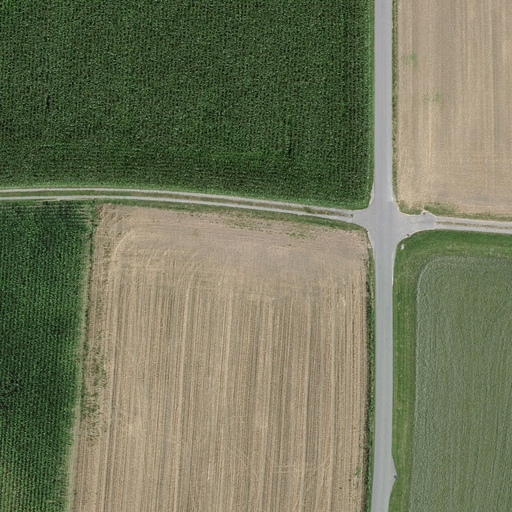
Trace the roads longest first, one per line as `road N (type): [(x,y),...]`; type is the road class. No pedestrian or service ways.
road 1 (track): [(0,199),(145,196),(511,232)]
road 2 (unclassified): [(379,511),(385,0)]
